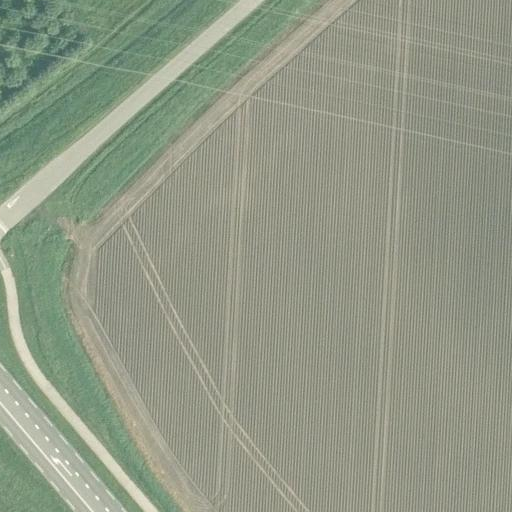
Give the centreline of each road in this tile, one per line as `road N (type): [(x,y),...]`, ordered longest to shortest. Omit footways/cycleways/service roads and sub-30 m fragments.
road 1 (unclassified): [(0,222),(255,0)]
road 2 (primary): [(103,511),(0,384)]
